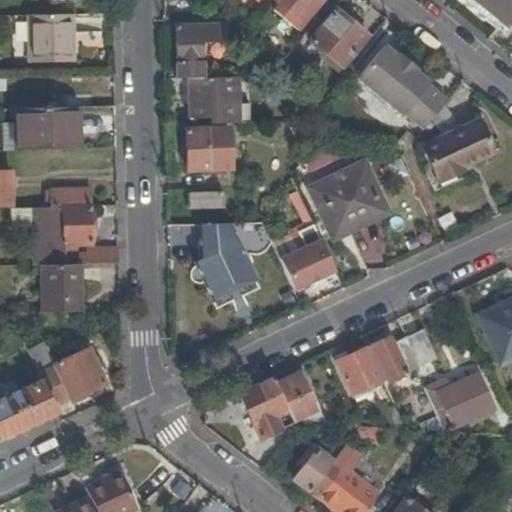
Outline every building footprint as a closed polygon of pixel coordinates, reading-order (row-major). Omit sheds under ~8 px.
[(233,19),(249,19),(259,7),(249,0),(245,0),(242,4),(234,5),(233,19)] [(304,25),(325,0),(324,0),(274,0),(282,7),(279,11),(283,14),(286,11),(304,25)] [(511,11),(511,0),(460,0),(497,30),(506,19),(511,11)] [(342,68),(368,37),(336,10),(310,41),(328,56),(324,60),(329,64),(333,60),(342,68)] [(75,34),(75,15),(29,16),(30,63),(69,63),(68,35),(75,34)] [(29,16),(14,17),(15,63),(30,63),(29,16)] [(188,79),(203,79),(202,55),(201,44),(219,44),(218,26),(176,27),(177,80),(188,79)] [(68,35),(69,63),(76,63),(75,34),(68,35)] [(201,44),(202,55),(220,54),(220,43),(219,44),(201,44)] [(423,130),(447,101),(427,85),(429,83),(416,72),(417,70),(399,55),(397,57),(383,46),(357,78),(402,116),(404,114),(423,130)] [(238,124),(237,78),(203,79),(188,79),(188,125),(238,124)] [(0,79),(0,92),(18,92),(18,79),(0,79)] [(47,109),(75,108),(93,108),(92,96),(47,96),(47,109)] [(16,151),(77,149),(75,108),(47,109),(15,110),(15,122),(16,151)] [(492,152),(478,121),(421,148),(437,182),(462,171),(460,167),(492,152)] [(2,123),(2,151),(16,151),(15,122),(2,123)] [(228,150),(227,129),(186,131),(188,171),(231,168),(230,150),(228,150)] [(337,148),(311,145),(300,163),(335,167),(337,148)] [(311,191),(328,228),(370,209),(373,215),(383,211),(362,167),(311,191)] [(0,174),(0,204),(11,205),(10,174),(0,174)] [(50,204),(90,203),(90,189),(50,190),(50,204)] [(223,208),(222,193),(188,194),(189,209),(223,208)] [(33,208),(35,266),(43,266),(64,265),(64,251),(76,251),(76,246),(92,245),(90,207),(50,208),(33,208)] [(370,209),(328,228),(332,238),(353,228),(352,226),(373,215),(370,209)] [(268,236),(262,222),(228,223),(229,237),(268,236)] [(229,237),(228,223),(199,224),(200,260),(194,263),(213,301),(255,281),(237,243),(229,246),(229,237)] [(322,241),(280,260),(294,291),(336,272),(322,241)] [(86,250),(87,265),(119,264),(119,249),(86,250)] [(64,265),(43,266),(44,313),(81,312),(80,265),(64,265)] [(506,309),(481,320),(503,365),(511,360),(511,299),(503,304),(506,309)] [(478,315),(481,320),(506,309),(503,304),(478,315)] [(425,329),(409,337),(422,366),(438,359),(425,329)] [(391,337),(368,348),(385,384),(402,376),(404,381),(410,378),(408,373),(417,369),(422,366),(409,337),(394,344),(391,337)] [(385,384),(368,348),(337,362),(353,396),(376,386),(382,400),(391,396),(385,384)] [(40,373),(43,380),(55,406),(69,399),(70,401),(105,384),(97,368),(93,360),(88,349),(53,366),(54,367),(40,373)] [(93,360),(97,368),(101,366),(98,357),(93,360)] [(301,418),(306,427),(335,427),(331,418),(325,421),(304,374),(277,386),(289,411),(294,421),(301,418)] [(438,418),(445,432),(452,430),(454,429),(496,410),(479,374),(449,386),(447,380),(435,386),(445,408),(436,412),(438,418)] [(274,378),(240,394),(261,439),(282,429),(277,418),(289,411),(277,386),(274,378)] [(0,439),(58,413),(55,406),(43,380),(41,382),(14,394),(12,389),(5,392),(7,397),(0,400),(0,439)] [(360,427),(354,415),(347,421),(350,427),(360,427)] [(438,418),(406,430),(445,432),(438,418)] [(294,479),(310,492),(311,490),(326,470),(333,462),(313,446),(301,462),(305,465),(294,479)] [(335,477),(326,470),(311,490),(339,511),(365,511),(379,495),(342,468),(335,477)] [(63,511),(135,511),(141,509),(123,472),(88,490),(92,499),(63,511)] [(425,511),(408,498),(397,511),(425,511)]
